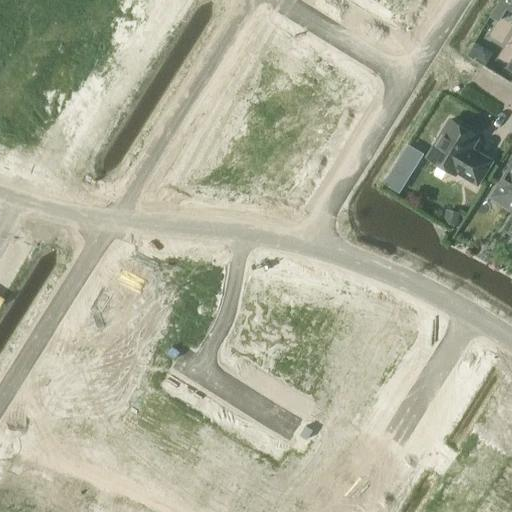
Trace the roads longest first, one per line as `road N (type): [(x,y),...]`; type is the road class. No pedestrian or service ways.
road 1 (residential): [(31,199),(143,229),(242,243)]
road 2 (residential): [(311,253),(323,207),(408,76)]
road 3 (residential): [(311,253),(395,280),(466,318)]
road 4 (residential): [(391,441),(466,318)]
road 5 (residential): [(289,0),(408,76)]
road 6 (residential): [(201,368),(232,297),(242,243)]
